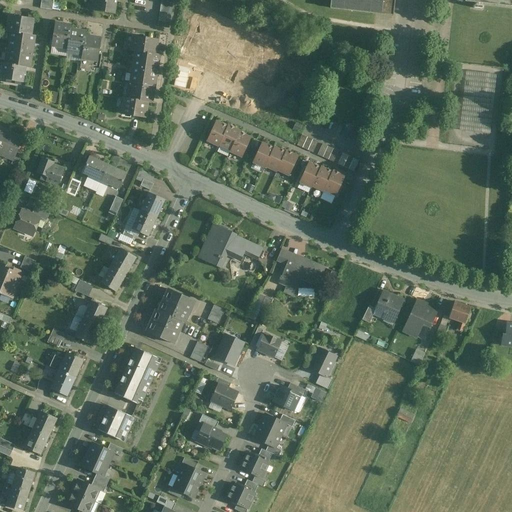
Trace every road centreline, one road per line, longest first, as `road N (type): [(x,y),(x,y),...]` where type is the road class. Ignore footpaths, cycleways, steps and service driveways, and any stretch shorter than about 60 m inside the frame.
road 1 (residential): [(194,176),(42,511)]
road 2 (residential): [(409,37),(402,86),(335,241)]
road 3 (residential): [(0,96),(194,176)]
road 4 (residential): [(335,241),(480,296),(511,300)]
road 5 (residential): [(194,176),(335,241)]
road 6 (residential): [(258,384),(204,511)]
